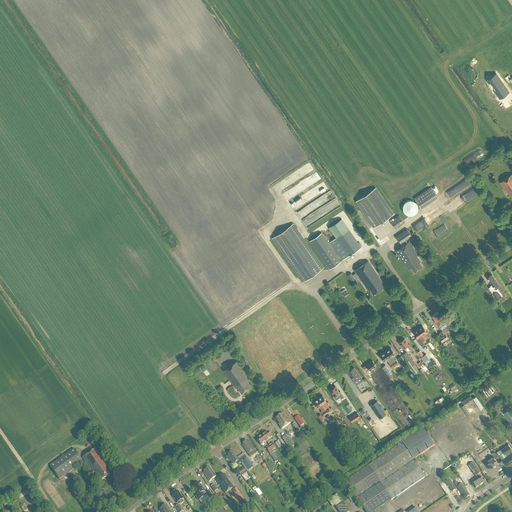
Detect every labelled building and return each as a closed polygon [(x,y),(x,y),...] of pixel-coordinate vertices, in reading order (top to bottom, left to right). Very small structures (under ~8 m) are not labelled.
[(490,84),(481,69),(475,72),(485,88),(490,84)] [(506,82),(510,77),(506,73),(502,77),(506,82)] [(494,80),(492,82),(498,91),(497,92),(500,97),(509,91),(499,77),(495,79),(494,80)] [(511,173),(500,182),(507,192),(508,192),(510,195),(511,195),(511,196),(511,173)] [(312,196),(326,187),(322,180),(309,188),(311,190),(309,192),(310,194),(311,194),(312,196)] [(420,207),(437,195),(429,185),(413,196),(420,207)] [(375,188),(356,201),(374,227),(393,214),(375,188)] [(297,217),(324,204),(321,197),(294,211),(297,217)] [(402,205),(407,211),(414,205),(409,199),(402,205)] [(328,204),(331,210),(336,207),(333,201),(328,204)] [(398,215),(392,219),(390,220),(395,228),(404,223),(398,215)] [(329,242),(342,260),(361,247),(341,219),(329,227),(336,238),(329,242)] [(271,239),(301,282),(323,267),(293,223),(271,239)] [(396,236),(402,246),(396,250),(408,269),(411,267),(414,271),(422,266),(419,261),(420,261),(416,255),(418,254),(409,241),(407,242),(406,240),(412,236),(407,228),(396,236)] [(309,240),(329,269),(341,261),(321,232),(309,240)] [(354,270),(365,286),(366,285),(368,289),(369,288),(373,294),(385,285),(368,260),(354,270)] [(487,278),(495,289),(497,287),(500,285),(492,274),(487,278)] [(499,289),(497,287),(495,289),(491,291),(497,299),(501,296),(497,290),(499,289)] [(439,328),(442,329),(447,326),(447,324),(446,321),(442,316),(441,316),(438,311),(432,316),(435,320),(434,321),(438,326),(439,328)] [(418,329),(425,339),(428,337),(425,333),(426,331),(422,326),(418,329)] [(419,336),(422,341),(425,339),(418,329),(413,332),(417,338),(419,336)] [(407,346),(409,349),(411,347),(409,344),(408,344),(404,338),(399,342),(403,348),(407,346)] [(385,351),(395,366),(398,363),(395,359),(395,360),(392,355),(395,353),(391,347),(385,351)] [(420,350),(417,352),(421,357),(423,360),(429,357),(426,353),(424,355),(420,350)] [(389,364),(392,368),(395,366),(385,351),(379,355),(383,361),(386,359),(389,363),(389,364)] [(406,351),(401,354),(406,361),(408,359),(410,358),(406,351)] [(205,367),(207,370),(214,366),(210,359),(206,361),(208,365),(205,367)] [(406,361),(405,361),(414,373),(416,372),(408,359),(406,361)] [(368,368),(370,370),(376,366),(372,360),(362,367),(365,370),(368,368)] [(249,379),(236,361),(223,370),(235,388),(237,387),(241,393),(251,386),(247,380),(249,379)] [(385,364),(382,367),(389,377),(392,374),(385,364)] [(351,374),(349,375),(353,380),(359,376),(354,367),(349,371),(351,374)] [(335,386),(330,389),(334,395),(333,396),(335,400),(340,397),(341,399),(344,397),(340,391),(339,392),(335,386)] [(318,398),(325,408),(328,406),(324,402),(326,401),(322,395),(318,398)] [(320,411),(323,415),(328,412),(326,410),(325,408),(318,398),(313,401),(317,407),(319,406),(322,410),(320,411)] [(377,401),(372,404),(381,417),(386,414),(377,401)] [(511,409),(510,408),(503,412),(511,424),(511,409)] [(356,412),(348,417),(351,422),(359,417),(356,412)] [(276,419),(279,424),(278,425),(282,430),(290,424),(287,419),(286,419),(282,414),(276,419)] [(294,419),(300,427),(304,424),(298,416),(294,419)] [(368,467),(345,482),(365,511),(374,511),(391,501),(425,478),(421,472),(413,461),(434,446),(423,430),(402,444),(368,467)] [(262,436),(266,442),(272,438),(268,433),(262,436)] [(287,434),(281,438),(288,449),(294,445),(287,434)] [(256,440),(260,446),(266,442),(262,436),(256,440)] [(243,446),(242,446),(248,455),(255,450),(249,442),(247,443),(246,441),(242,444),(243,446)] [(502,459),(507,465),(511,461),(511,449),(508,444),(501,449),(507,456),(502,459)] [(74,449),(50,466),(60,480),(84,463),(74,449)] [(93,474),(94,473),(98,478),(99,477),(102,481),(110,476),(106,469),(108,467),(96,449),(83,459),(91,471),(93,474)] [(235,464),(236,466),(240,464),(235,456),(235,457),(231,452),(227,455),(228,456),(227,457),(233,465),(235,464)] [(491,464),(495,460),(493,456),(483,462),(489,470),(493,467),(491,464)] [(247,459),(242,463),(248,472),(253,468),(247,459)] [(471,483),(475,489),(483,483),(479,477),(478,475),(480,473),(473,463),(468,467),(476,479),(471,483)] [(203,473),(209,482),(216,477),(213,472),(212,473),(209,468),(204,471),(205,472),(203,473)] [(224,475),(215,480),(225,494),(233,488),(224,475)] [(461,495),(462,495),(465,499),(469,496),(466,492),(466,491),(462,485),(459,486),(457,482),(454,484),(457,488),(461,495)] [(204,492),(198,483),(192,487),(198,495),(196,496),(199,501),(207,496),(209,499),(212,497),(208,492),(205,494),(204,492)] [(447,486),(452,492),(456,489),(452,483),(447,486)] [(251,487),(257,495),(260,493),(254,485),(251,487)] [(233,491),(240,502),(244,499),(236,489),(233,491)] [(177,503),(179,502),(180,504),(181,504),(183,503),(183,502),(182,500),(183,499),(178,492),(176,493),(175,491),(172,494),(173,495),(171,496),(177,503)] [(337,495),(328,501),(332,508),(334,506),(338,511),(348,511),(343,503),(343,504),(337,495)]
